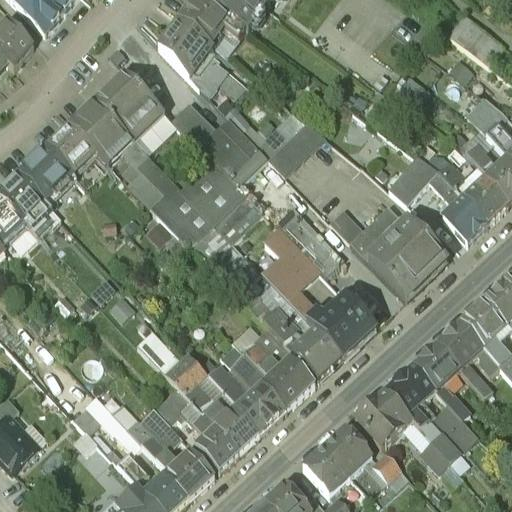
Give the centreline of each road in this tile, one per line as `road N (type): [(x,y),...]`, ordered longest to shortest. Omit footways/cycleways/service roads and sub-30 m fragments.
road 1 (tertiary): [(511,253),(229,511)]
road 2 (residential): [(131,0),(47,93),(0,129)]
